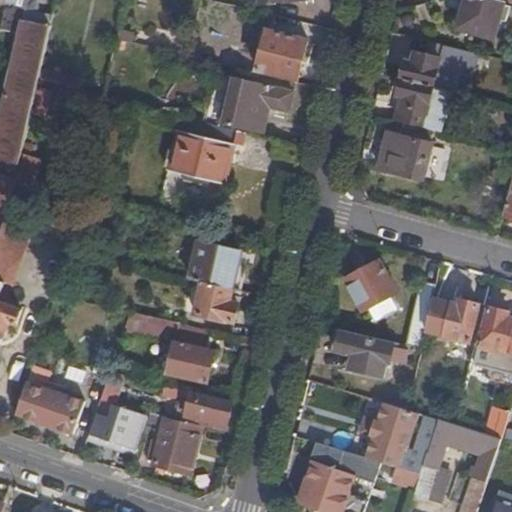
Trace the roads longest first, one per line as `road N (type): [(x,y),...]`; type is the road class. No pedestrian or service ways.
road 1 (residential): [(245,511),(320,208)]
road 2 (residential): [(320,208),(369,0)]
road 3 (residential): [(511,262),(320,208)]
road 4 (tertiary): [(167,511),(0,453)]
